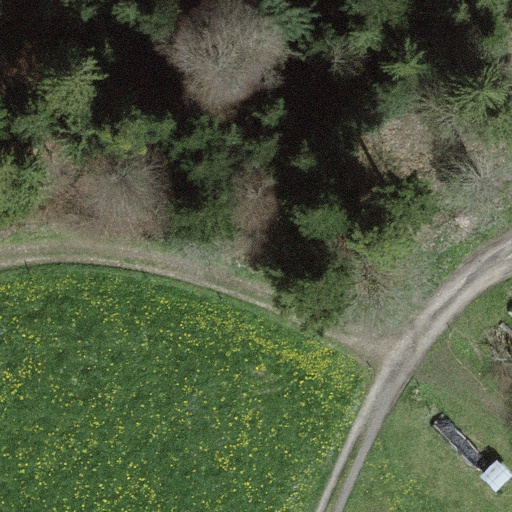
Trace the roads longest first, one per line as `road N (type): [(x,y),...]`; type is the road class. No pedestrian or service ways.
road 1 (track): [(0,266),(108,268),(170,282),(397,370)]
road 2 (track): [(329,511),(367,414),(417,340),(511,259)]
